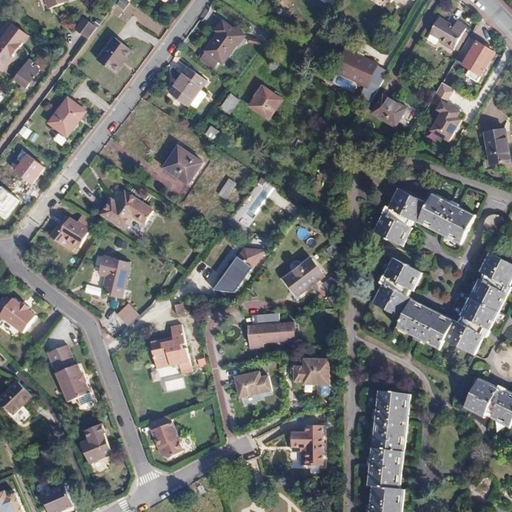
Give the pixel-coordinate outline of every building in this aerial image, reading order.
[(126,0),(120,0),(117,6),(124,10),(129,2),(126,0)] [(464,28),(448,18),(439,32),(455,43),(453,45),(462,50),(475,28),(467,23),(464,28)] [(85,45),(95,31),(82,21),(71,35),(85,45)] [(30,38),(10,23),(0,36),(0,70),(3,73),(30,38)] [(224,68),(246,37),(227,23),(219,34),(222,36),(208,57),(224,68)] [(117,70),(135,47),(118,34),(100,57),(117,70)] [(491,73),(501,57),(497,54),(499,51),(491,46),(489,49),(475,40),(466,55),(476,62),(475,63),(491,73)] [(322,60),(330,48),(323,43),(315,55),(322,60)] [(377,102),(395,72),(386,65),(387,62),(356,48),(345,71),(358,77),(375,84),(370,96),(377,102)] [(34,80),(39,72),(33,67),(36,63),(31,60),(15,80),(23,85),(21,88),(25,91),(29,86),(32,87),(36,82),(34,80)] [(358,77),(345,71),(343,76),(356,82),(358,77)] [(194,110),(211,85),(193,72),(175,96),(194,110)] [(463,112),(449,103),(457,90),(443,82),(432,100),(439,105),(437,109),(444,114),(433,130),(450,141),(464,120),(459,117),(463,112)] [(261,101),(270,89),(265,85),(257,98),(259,100),(261,101)] [(275,119),(288,100),(270,89),(261,101),(259,100),(255,106),(275,119)] [(69,131),(87,107),(71,96),(53,120),(69,131)] [(413,111),(392,96),(380,114),(402,128),(413,111)] [(29,131),(23,127),(20,131),(26,135),(29,131)] [(511,161),(511,154),(507,128),(484,131),(489,165),(511,161)] [(63,145),(67,138),(58,133),(54,140),(63,145)] [(193,186),(209,165),(186,149),(171,170),(193,186)] [(0,194),(14,204),(32,180),(16,168),(0,189),(0,194)] [(244,232),(276,188),(262,177),(230,222),(244,232)] [(229,178),(218,195),(226,200),(237,183),(229,178)] [(149,199),(120,181),(113,193),(107,189),(98,203),(120,217),(129,204),(142,212),(149,199)] [(444,207),(414,189),(404,208),(402,207),(389,230),(415,247),(428,224),(474,250),(490,219),(474,210),(475,207),(468,203),(466,206),(450,197),(444,207)] [(92,225),(97,217),(86,210),(80,217),(92,225)] [(69,211),(62,220),(66,222),(73,213),(69,211)] [(80,217),(73,213),(66,222),(62,220),(53,232),(63,240),(67,235),(82,243),(93,225),(92,225),(80,217)] [(137,258),(110,252),(106,270),(113,272),(109,290),(128,294),(137,258)] [(236,299),(268,259),(248,255),(216,295),(236,299)] [(511,265),(503,260),(493,277),(497,279),(493,287),(491,286),(472,321),(474,322),(471,329),(416,297),(419,291),(422,293),(431,275),(402,258),(390,282),(391,283),(381,303),(408,319),(402,329),(417,338),(416,341),(423,345),(425,342),(443,353),(449,342),(478,359),(487,343),(490,345),(511,303),(511,265)] [(304,304),(330,283),(316,266),(290,287),(304,304)] [(50,317),(44,310),(45,309),(38,302),(36,303),(29,296),(28,298),(24,295),(20,294),(15,299),(15,305),(17,307),(13,312),(34,333),(50,317)] [(140,315),(130,304),(118,314),(129,325),(140,315)] [(190,319),(187,310),(180,311),(183,321),(190,319)] [(297,323),(250,326),(252,348),(298,345),(297,323)] [(198,377),(185,330),(174,333),(177,342),(154,348),(161,376),(183,371),(185,381),(198,377)] [(87,366),(83,356),(81,357),(73,337),(53,346),(74,395),(83,392),(93,387),(96,386),(91,376),(94,375),(90,365),(87,366)] [(342,386),(343,358),(332,357),(332,363),(307,362),(307,370),(297,370),(296,385),(306,385),(306,388),(331,389),(331,386),(342,386)] [(279,396),(275,381),(267,383),(266,378),(241,384),(247,405),(258,401),(258,400),(267,398),(267,399),(279,396)] [(2,398),(14,412),(31,397),(19,383),(2,398)] [(511,393),(503,389),(501,392),(483,383),(468,411),(486,421),(489,414),(496,418),(494,423),(511,432),(511,429),(511,393)] [(97,397),(93,387),(83,392),(87,401),(90,403),(96,400),(97,397)] [(407,444),(412,392),(381,390),(380,407),(378,406),(377,415),(379,415),(377,434),(379,434),(377,455),(375,455),(374,463),(376,463),(374,482),(375,482),(373,503),(370,502),(369,511),(371,511),(403,511),(405,493),(404,493),(409,444),(407,444)] [(186,453),(173,416),(153,423),(164,457),(172,463),(186,453)] [(117,449),(108,429),(109,428),(105,419),(89,426),(93,435),(84,439),(93,459),(117,449)] [(327,468),(327,427),(305,427),(305,434),(292,434),(292,468),(327,468)] [(49,448),(42,450),(46,462),(52,460),(49,448)] [(43,502),(47,511),(71,511),(74,511),(66,492),(43,502)] [(24,511),(17,497),(8,501),(4,493),(0,494),(0,511),(24,511)]
